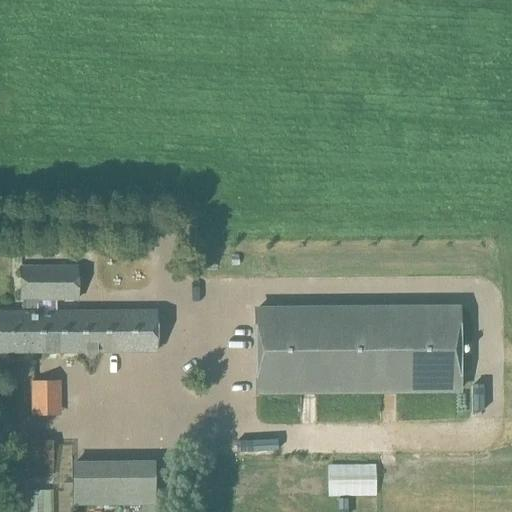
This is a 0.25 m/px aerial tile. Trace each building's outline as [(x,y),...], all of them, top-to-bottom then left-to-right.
[(77,267),(21,268),(21,299),(21,313),(36,313),(36,299),(78,299),(77,267)] [(260,313),(260,387),(450,388),(450,309),(260,313)] [(154,312),(0,312),(0,351),(154,351),(154,312)] [(153,354),(122,358),(123,368),(154,364),(153,354)] [(32,429),(45,430),(46,401),(33,400),(32,429)] [(53,441),(18,441),(18,477),(53,477),(53,441)] [(153,459),(71,460),(72,505),(153,505),(153,459)] [(17,511),(50,511),(51,492),(18,492),(17,511)]
